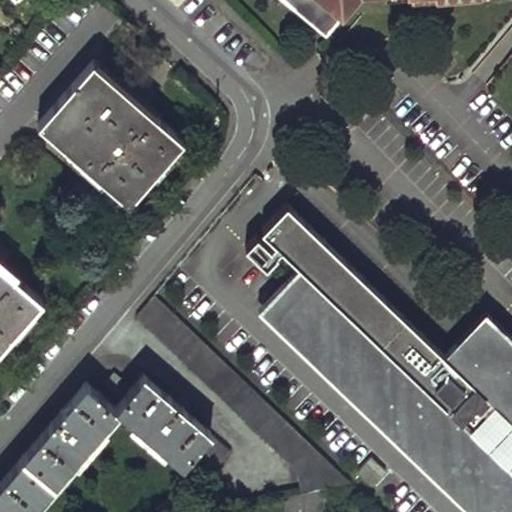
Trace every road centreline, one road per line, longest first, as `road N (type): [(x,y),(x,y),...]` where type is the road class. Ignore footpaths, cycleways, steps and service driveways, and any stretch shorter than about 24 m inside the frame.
road 1 (residential): [(0,436),(240,151),(254,124),(254,96)]
road 2 (residential): [(148,0),(254,96)]
